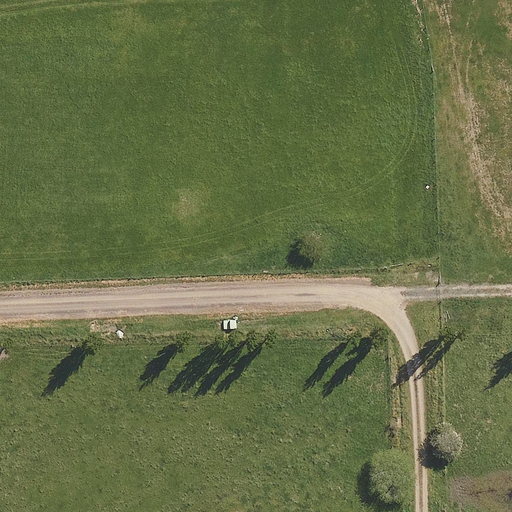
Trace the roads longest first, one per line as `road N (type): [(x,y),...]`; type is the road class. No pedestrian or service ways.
road 1 (unclassified): [(0,297),(394,280)]
road 2 (unclassified): [(438,511),(430,394),(394,280)]
